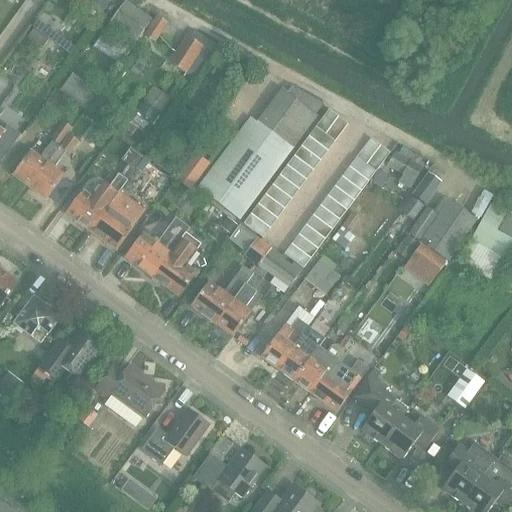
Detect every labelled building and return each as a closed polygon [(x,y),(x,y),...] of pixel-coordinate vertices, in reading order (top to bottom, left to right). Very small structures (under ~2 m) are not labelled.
[(87,0),(86,3),(100,13),(109,0),(87,0)] [(108,25),(135,42),(151,18),(124,1),(108,25)] [(155,43),(168,23),(157,16),(144,36),(155,43)] [(36,24),(28,36),(42,47),(51,35),(36,24)] [(92,48),(119,64),(131,44),(118,36),(115,42),(101,34),(92,48)] [(168,63),(184,74),(201,48),(185,37),(168,63)] [(98,92),(73,74),(60,91),(85,110),(98,92)] [(315,116),(314,116),(323,104),(291,86),(285,94),(280,90),(256,123),(249,119),(197,189),(238,220),(315,116)] [(142,101),(136,110),(152,122),(158,113),(142,101)] [(0,162),(0,163),(20,135),(8,126),(4,133),(0,129),(0,115),(3,111),(1,110),(0,109),(0,162)] [(328,110),(314,129),(324,136),(338,117),(328,110)] [(222,115),(218,120),(232,130),(235,125),(222,115)] [(174,117),(163,133),(174,140),(185,125),(174,117)] [(338,117),(324,136),(333,143),(348,124),(338,117)] [(59,145),(72,128),(62,122),(50,139),(59,145)] [(314,129),(307,138),(326,153),(333,143),(324,136),(314,129)] [(59,147),(28,188),(45,201),(47,198),(56,205),(70,186),(61,179),(63,176),(54,169),(65,153),(69,156),(78,143),(69,136),(60,147),(59,147)] [(307,138),(300,148),(319,162),(326,153),(307,138)] [(370,138),(356,158),(365,165),(380,146),(370,138)] [(28,188),(59,147),(51,142),(40,157),(30,150),(11,176),(28,188)] [(380,146),(365,165),(375,172),(390,153),(380,146)] [(300,148),(293,157),(312,172),(319,162),(300,148)] [(395,151),(386,166),(403,176),(397,187),(401,190),(404,186),(410,189),(422,167),(395,151)] [(137,154),(121,177),(127,181),(141,164),(144,159),(137,154)] [(193,154),(176,179),(190,189),(207,164),(193,154)] [(293,157),(286,167),(305,181),(312,172),(293,157)] [(356,158),(349,167),(368,182),(375,172),(365,165),(356,158)] [(151,160),(145,168),(163,182),(169,174),(154,163),(151,160)] [(286,167),(278,176),(298,191),(305,181),(286,167)] [(349,167),(341,177),(361,192),(368,182),(349,167)] [(378,170),(371,182),(379,187),(386,175),(378,170)] [(427,173),(411,196),(424,206),(441,183),(427,173)] [(69,209),(67,212),(74,218),(72,221),(89,233),(107,209),(115,198),(119,193),(127,181),(121,177),(118,175),(110,187),(101,181),(91,196),(83,191),(69,209)] [(278,176),(271,186),(291,200),(298,191),(278,176)] [(341,177),(334,187),(354,201),(361,192),(341,177)] [(266,193),(264,195),(283,210),(291,200),(271,186),(266,193)] [(334,187),(327,196),(346,211),(354,201),(334,187)] [(107,209),(89,233),(107,246),(115,252),(117,249),(132,229),(144,212),(119,193),(115,198),(107,209)] [(259,202),(257,205),(276,219),(283,210),(264,195),(259,202)] [(327,196),(320,206),(339,221),(346,211),(327,196)] [(413,221),(423,207),(412,198),(401,212),(413,221)] [(447,262),(476,221),(449,202),(420,243),(423,246),(447,262)] [(257,205),(250,214),(269,229),(276,219),(257,205)] [(511,205),(508,213),(505,217),(488,207),(455,268),(494,288),(511,254),(511,205)] [(320,206),(312,216),(332,230),(339,221),(320,206)] [(419,241),(437,216),(427,208),(408,233),(419,241)] [(353,212),(343,224),(350,230),(359,217),(353,212)] [(250,214),(243,224),(262,238),(269,229),(250,214)] [(312,216),(305,225),(325,240),(332,230),(312,216)] [(229,218),(222,228),(233,236),(240,227),(229,218)] [(138,264),(136,267),(152,279),(188,229),(175,220),(157,245),(155,243),(154,244),(142,236),(128,256),(138,264)] [(305,225),(298,235),(317,249),(325,240),(305,225)] [(341,227),(332,240),(344,249),(354,237),(341,227)] [(189,230),(188,229),(152,279),(179,298),(197,273),(186,266),(197,252),(196,252),(201,246),(185,235),(189,230)] [(298,235),(291,245),(310,259),(317,249),(298,235)] [(406,260),(418,244),(407,236),(395,252),(406,260)] [(258,239),(246,256),(259,266),(272,249),(258,239)] [(291,245),(284,254),(293,262),(303,269),(310,259),(291,245)] [(420,245),(410,260),(424,270),(417,280),(428,288),(435,278),(446,263),(420,245)] [(259,266),(253,275),(216,326),(233,338),(250,313),(245,309),(255,294),(253,293),(267,274),(289,288),(303,269),(293,262),(291,265),(281,257),(281,256),(272,249),(259,266)] [(339,278),(318,262),(304,280),(325,296),(339,278)] [(192,303),(202,310),(200,314),(216,326),(253,275),(243,267),(223,294),(217,289),(217,290),(206,282),(192,303)] [(0,305),(1,306),(17,284),(0,271),(0,305)] [(511,306),(511,274),(497,295),(511,306)] [(49,336),(62,318),(37,299),(32,300),(13,325),(31,339),(38,328),(49,336)] [(291,329),(285,325),(261,359),(278,371),(308,329),(297,321),(291,329)] [(408,322),(401,331),(408,336),(413,336),(417,329),(408,322)] [(308,329),(278,371),(294,382),(318,349),(324,340),(315,334),(308,329)] [(39,369),(49,376),(57,381),(65,370),(78,380),(102,347),(81,332),(64,356),(54,348),(39,369)] [(325,355),(318,349),(294,382),(310,394),(335,360),(334,360),(341,351),(341,350),(349,337),(346,335),(337,348),(335,347),(331,347),(325,355)] [(340,366),(341,365),(335,360),(310,394),(326,406),(335,412),(334,413),(335,414),(368,369),(357,361),(349,373),(340,366)] [(146,419),(165,393),(130,367),(124,375),(114,367),(96,391),(108,400),(112,394),(146,419)] [(0,396),(9,403),(24,384),(8,372),(0,382),(0,396)] [(472,373),(452,400),(464,409),(484,382),(472,373)] [(361,431),(381,446),(401,418),(402,418),(408,410),(383,391),(387,387),(370,375),(353,398),(374,413),(361,431)] [(86,407),(77,420),(88,428),(98,416),(86,407)] [(187,459),(210,426),(188,410),(169,437),(158,429),(141,452),(162,467),(175,450),(187,459)] [(414,427),(402,418),(401,418),(381,446),(402,462),(415,444),(425,451),(439,432),(420,418),(414,427)] [(441,490),(462,505),(494,460),(473,445),(468,453),(458,446),(444,465),(455,473),(441,490)] [(243,500),(267,467),(242,449),(228,468),(210,455),(193,479),(211,492),(219,482),(243,500)] [(511,501),(511,466),(506,462),(503,467),(494,460),(462,505),(471,511),(488,511),(495,502),(506,510),(511,501)] [(129,480),(121,490),(129,497),(137,486),(129,480)] [(254,511),(320,511),(316,509),(318,505),(293,487),(281,503),(268,493),(254,511)]
